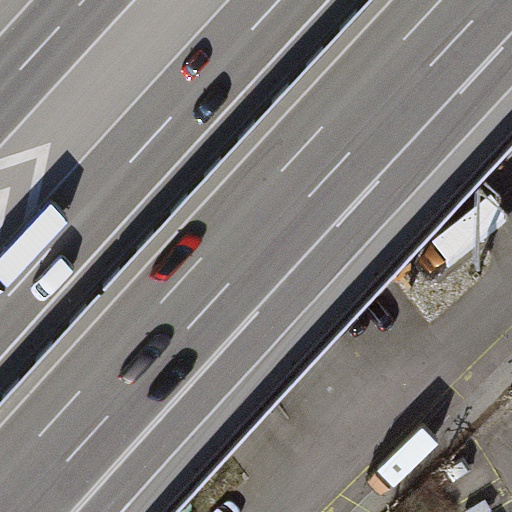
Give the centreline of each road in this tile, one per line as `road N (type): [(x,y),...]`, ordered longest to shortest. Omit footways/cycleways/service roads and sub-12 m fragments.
road 1 (motorway): [(281,0),(0,307)]
road 2 (motorway): [(217,272),(469,0)]
road 3 (motorway): [(0,511),(217,272)]
road 4 (motorway): [(68,511),(217,272)]
